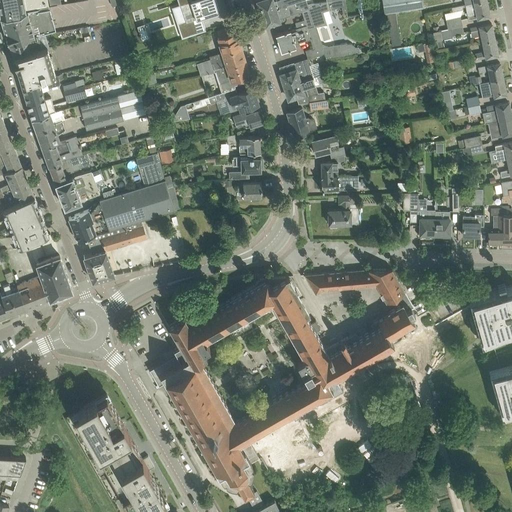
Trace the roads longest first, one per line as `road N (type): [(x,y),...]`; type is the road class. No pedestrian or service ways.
road 1 (residential): [(84,306),(0,59)]
road 2 (tertiary): [(276,238),(289,203),(284,144),(243,0)]
road 3 (tertiary): [(201,511),(122,368),(99,342)]
road 4 (tertiary): [(101,313),(143,284),(251,256),(276,238)]
